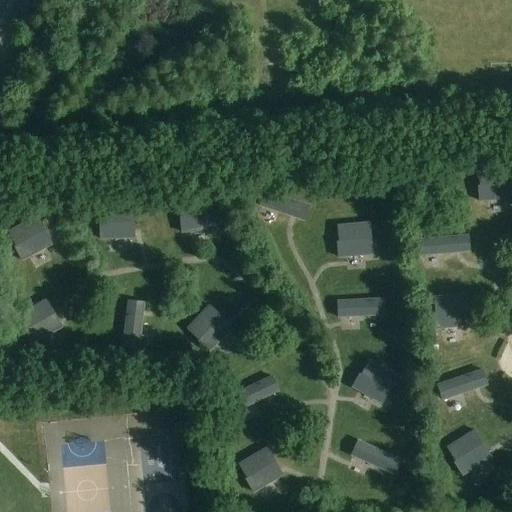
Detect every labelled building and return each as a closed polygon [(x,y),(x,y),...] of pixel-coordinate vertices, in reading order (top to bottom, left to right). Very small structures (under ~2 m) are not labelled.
[(478,201),(511,198),(511,178),(511,165),(477,168),(478,184),(477,184),(478,201)] [(311,210),(269,189),(263,209),(306,229),(311,210)] [(179,231),(214,229),(212,196),(178,198),(179,215),(178,215),(179,231)] [(98,239),(133,238),(132,205),(98,206),(99,222),(97,222),(98,239)] [(19,260),(50,244),(35,214),(5,230),(12,245),(11,245),(19,260)] [(336,257),(371,254),(369,221),(335,224),(336,240),(335,240),(336,257)] [(425,260),(476,255),(476,232),(423,237),(425,260)] [(392,308),(390,291),(343,295),(346,310),(392,308)] [(432,328),(468,326),(465,293),(431,295),(433,311),(431,311),(432,328)] [(29,344),(60,327),(44,298),(15,314),(22,328),(21,329),(29,344)] [(153,303),(130,305),(125,343),(146,344),(153,303)] [(207,352),(231,326),(207,304),(184,328),(196,340),(195,341),(207,352)] [(350,387),(382,403),(397,374),(366,358),(359,373),(358,372),(350,387)] [(494,388),(486,369),(438,386),(447,406),(494,388)] [(288,389),(278,371),(234,388),(248,409),(288,389)] [(461,476),(491,457),(473,429),(445,448),(454,461),(452,462),(461,476)] [(251,493),(282,475),(265,447),(236,464),(244,478),(243,479),(251,493)] [(405,461),(361,447),(355,464),(397,481),(405,461)]
